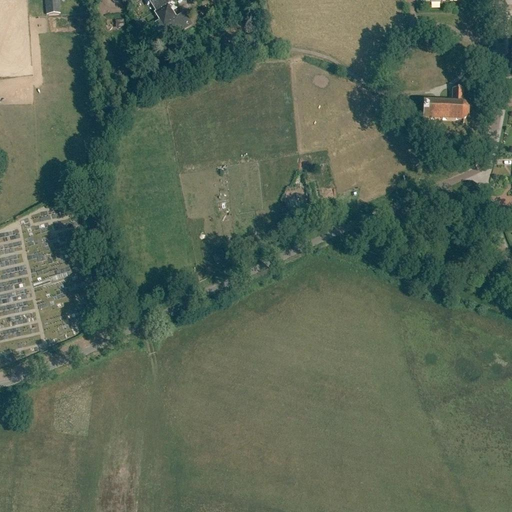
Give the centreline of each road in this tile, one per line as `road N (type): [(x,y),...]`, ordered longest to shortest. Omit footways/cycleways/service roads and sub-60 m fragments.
road 1 (residential): [(0,384),(485,167)]
road 2 (residential): [(485,167),(501,94),(501,0)]
